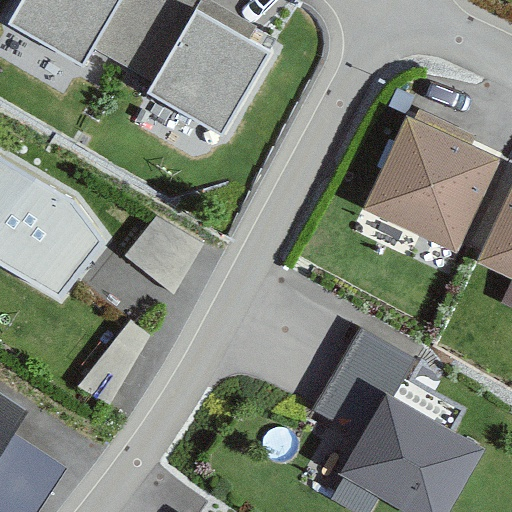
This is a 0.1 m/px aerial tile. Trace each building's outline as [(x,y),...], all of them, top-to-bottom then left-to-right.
[(110,0),(20,0),(15,10),(82,49),(110,0)] [(265,41),(197,3),(153,80),(221,118),(265,41)] [(511,162),(511,152),(426,108),(380,198),(471,244),(511,162)] [(71,192),(0,150),(0,246),(59,281),(99,229),(71,192)] [(157,204),(127,251),(176,282),(206,235),(157,204)] [(494,418),(404,372),(358,462),(448,508),(494,418)] [(0,437),(22,405),(0,390),(0,437)]
